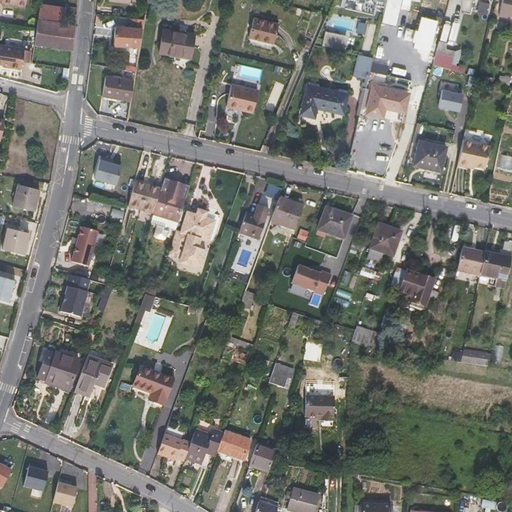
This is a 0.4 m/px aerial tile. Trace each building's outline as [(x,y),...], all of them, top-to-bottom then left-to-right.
[(385,0),(382,14),(394,16),(398,0),(385,0)] [(507,16),(507,13),(511,14),(511,0),(502,0),(499,14),(507,16)] [(479,2),(478,12),(489,13),(490,3),(479,2)] [(38,17),(64,21),(65,13),(66,8),(40,5),(38,17)] [(77,7),(66,6),(66,8),(65,13),(76,14),(77,7)] [(249,36),(273,42),(278,24),(253,18),(249,36)] [(71,49),(73,25),(38,19),(36,28),(34,43),(71,49)] [(114,44),(130,45),(131,28),(115,27),(114,44)] [(160,51),(190,56),(193,34),(164,29),(160,51)] [(320,47),(342,52),(345,37),(324,33),(320,47)] [(23,48),(0,44),(0,62),(7,63),(6,66),(20,68),(21,61),(28,61),(29,50),(23,49),(23,48)] [(453,56),(436,52),(435,55),(451,60),(453,56)] [(358,55),(353,77),(367,81),(368,79),(369,73),(369,71),(371,65),(372,58),(358,55)] [(450,68),(451,60),(435,55),(433,64),(450,68)] [(46,75),(47,70),(26,66),(25,71),(46,75)] [(105,76),(102,95),(130,99),(134,81),(105,76)] [(499,83),(508,85),(509,78),(500,76),(499,83)] [(231,84),(226,106),(239,109),(240,105),(253,108),(258,90),(231,84)] [(316,107),(342,112),(346,94),(307,85),(301,113),(314,116),(316,107)] [(367,113),(402,121),(408,94),(373,86),(367,113)] [(438,106),(459,110),(463,94),(442,89),(438,106)] [(420,140),(423,123),(417,122),(413,139),(420,140)] [(485,168),(490,146),(463,139),(457,164),(467,167),(468,164),(474,166),(485,168)] [(425,167),(424,170),(439,174),(446,147),(420,140),(414,164),(425,167)] [(491,195),(503,197),(508,167),(511,167),(511,159),(510,159),(511,154),(498,151),(491,195)] [(95,177),(116,183),(121,164),(113,161),(107,160),(108,157),(101,155),(95,177)] [(173,181),(164,178),(162,186),(170,189),(173,181)] [(154,212),(161,188),(135,181),(128,206),(154,212)] [(161,188),(154,212),(151,222),(157,224),(154,234),(155,237),(164,239),(166,238),(170,228),(176,230),(186,200),(178,197),(182,184),(173,181),(170,189),(162,186),(161,188)] [(13,205),(33,210),(38,189),(18,184),(13,205)] [(186,200),(190,187),(182,184),(178,197),(186,200)] [(295,229),(304,206),(280,197),(271,220),(295,229)] [(254,214),(246,211),(239,231),(258,238),(269,209),(258,204),(254,214)] [(319,229),(344,239),(352,216),(327,207),(319,229)] [(105,220),(116,223),(118,216),(107,213),(105,220)] [(182,232),(176,230),(169,254),(182,258),(181,259),(201,265),(206,250),(198,247),(201,238),(209,240),(213,227),(203,224),(205,218),(188,213),(182,232)] [(215,221),(205,218),(203,224),(213,227),(215,221)] [(293,237),(295,229),(271,220),(269,227),(293,237)] [(371,247),(392,256),(401,232),(380,224),(371,247)] [(3,249),(23,254),(28,233),(8,227),(3,249)] [(72,262),(89,267),(98,232),(81,228),(72,262)] [(198,247),(206,250),(209,240),(201,238),(198,247)] [(457,271),(470,274),(480,276),(480,275),(485,253),(462,248),(457,271)] [(511,257),(511,253),(496,250),(495,254),(511,259),(511,257)] [(495,254),(485,252),(485,253),(480,275),(497,278),(495,286),(505,289),(511,259),(495,254)] [(298,265),(292,283),(324,295),(332,274),(322,270),(321,273),(298,265)] [(424,310),(427,299),(432,301),(434,290),(435,289),(431,288),(435,278),(406,269),(398,292),(412,297),(409,305),(424,310)] [(59,312),(62,312),(72,275),(69,274),(59,312)] [(470,274),(468,280),(479,283),(480,276),(470,274)] [(90,280),(72,275),(62,312),(81,318),(88,292),(87,291),(90,280)] [(495,286),(497,278),(480,275),(480,276),(479,283),(495,286)] [(0,297),(9,300),(15,281),(0,276),(0,297)] [(250,308),(255,293),(246,289),(241,304),(250,308)] [(436,302),(440,291),(435,289),(434,290),(432,301),(436,302)] [(104,292),(99,307),(104,309),(110,294),(104,292)] [(312,311),(295,305),(293,312),(299,314),(310,318),(312,313),(312,311)] [(314,313),(312,313),(310,318),(323,321),(326,314),(316,310),(314,313)] [(288,326),(294,328),(299,314),(293,312),(288,326)] [(353,343),(371,346),(374,328),(356,325),(353,343)] [(229,335),(227,342),(253,351),(255,345),(229,335)] [(47,351),(38,379),(45,382),(55,353),(47,351)] [(488,366),(490,355),(463,351),(461,362),(488,366)] [(45,382),(56,386),(60,387),(70,358),(55,353),(45,382)] [(254,364),(266,369),(269,361),(256,356),(254,364)] [(94,384),(96,380),(104,384),(111,366),(88,357),(76,390),(91,395),(94,384)] [(69,390),(79,361),(70,358),(60,387),(69,390)] [(291,379),(294,371),(275,364),(269,382),(277,385),(284,387),(288,377),(291,379)] [(152,392),(157,394),(154,402),(165,406),(174,380),(140,368),(134,386),(152,392)] [(89,399),(91,395),(76,390),(74,393),(89,399)] [(318,417),(322,418),(322,421),(333,422),(334,398),(306,396),(305,417),(318,417)] [(213,429),(211,435),(196,429),(189,447),(186,458),(201,463),(204,453),(206,449),(217,453),(218,450),(224,433),(213,429)] [(243,459),(250,440),(225,431),(224,433),(218,450),(243,459)] [(176,459),(183,462),(186,458),(189,447),(163,438),(157,455),(175,462),(176,459)] [(269,471),(276,451),(257,444),(250,465),(262,469),(269,471)] [(204,453),(215,457),(217,453),(206,449),(204,453)] [(0,487),(1,488),(11,470),(0,464),(0,487)] [(23,486),(42,492),(47,472),(41,471),(36,469),(37,466),(29,464),(23,486)] [(52,503),(72,508),(77,488),(70,487),(66,486),(67,482),(58,480),(52,503)] [(287,509),(296,511),(314,511),(320,496),(293,488),(291,493),(287,492),(286,498),(289,499),(287,509)]
